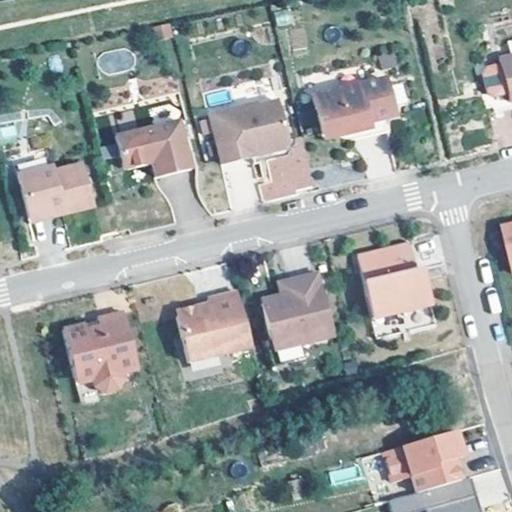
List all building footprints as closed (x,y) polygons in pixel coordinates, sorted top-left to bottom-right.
[(293,23),(289,6),(272,10),(276,27),(293,23)] [(511,49),(467,60),(478,104),(511,95),(511,49)] [(376,74),(304,92),(313,128),(339,122),(341,129),(360,124),(359,118),(377,113),(386,111),(376,74)] [(271,144),(277,137),(267,95),(248,100),(247,97),(199,108),(211,159),(243,151),(244,158),(263,154),(261,147),(271,144)] [(360,124),(341,129),(343,136),(380,127),(377,113),(359,118),(360,124)] [(170,116),(106,131),(114,166),(142,158),(145,173),(182,165),(170,116)] [(339,122),(313,128),(315,135),(341,129),(339,122)] [(260,182),(261,194),(299,191),(297,156),(267,158),(268,182),(260,182)] [(42,161),(7,171),(18,215),(53,205),(54,210),(82,203),(71,159),(43,166),(42,161)] [(53,205),(18,215),(20,220),(54,210),(53,205)] [(511,222),(497,227),(508,272),(511,271),(511,222)] [(400,241),(347,254),(357,292),(373,288),(379,313),(422,302),(413,265),(407,266),(400,241)] [(293,341),(323,334),(307,270),(278,278),(281,290),(271,292),(252,297),(262,337),(265,348),(293,341)] [(268,280),(271,292),(281,290),(278,278),(268,280)] [(373,288),(357,292),(363,317),(379,313),(373,288)] [(170,308),(167,314),(179,360),(241,344),(227,289),(198,296),(200,305),(190,308),(184,304),(170,308)] [(75,321),(52,327),(64,375),(73,380),(82,378),(111,371),(121,367),(126,361),(113,309),(87,315),(89,326),(76,329),(75,321)] [(265,348),(262,337),(257,339),(263,364),(297,355),(293,341),(265,348)] [(111,371),(82,378),(83,384),(94,391),(106,387),(113,377),(111,371)] [(449,429),(376,451),(384,476),(404,470),(408,486),(453,474),(447,453),(445,445),(453,442),(449,429)] [(474,477),(484,506),(508,497),(498,469),(474,477)] [(479,511),(471,478),(388,500),(390,511),(410,511),(426,508),(427,511),(479,511)]
